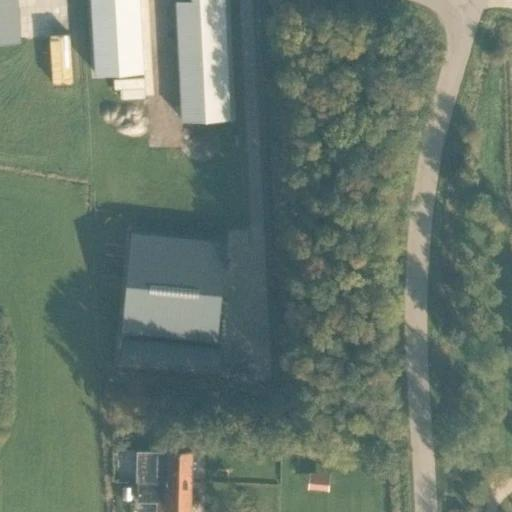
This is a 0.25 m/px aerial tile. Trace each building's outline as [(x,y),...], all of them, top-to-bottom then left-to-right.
[(17,0),(0,0),(0,40),(20,40),(17,0)] [(91,0),(96,73),(144,70),(140,0),(91,0)] [(224,0),(176,0),(182,118),(230,116),(224,0)] [(132,230),(122,329),(218,339),(227,239),(132,230)] [(161,451),(160,481),(193,482),(194,452),(161,451)] [(334,487),(335,470),(314,469),(314,486),(334,487)] [(192,511),(193,482),(160,481),(138,480),(139,500),(160,500),(160,511),(192,511)]
